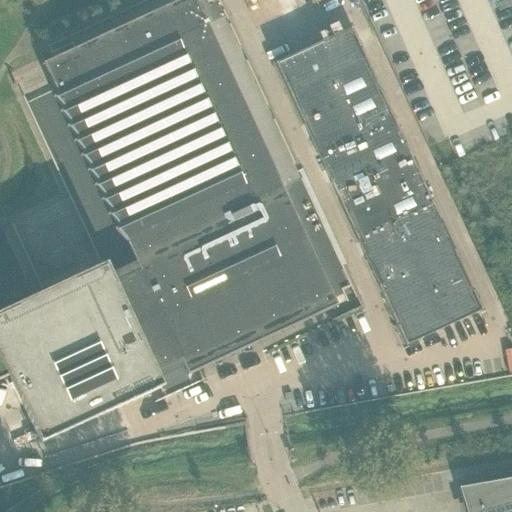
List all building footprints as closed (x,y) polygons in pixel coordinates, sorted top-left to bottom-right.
[(0,316),(0,358),(8,376),(40,444),(160,388),(154,374),(166,368),(180,362),(187,376),(356,297),(218,0),(181,0),(42,65),(51,83),(22,97),(102,269),(0,316)] [(295,0),(300,10),(318,0),(295,0)] [(481,311),(453,250),(351,29),(274,64),(405,346),(481,311)] [(502,465),(475,470),(478,483),(505,478),(502,465)] [(511,511),(511,479),(458,489),(465,511),(511,511)]
